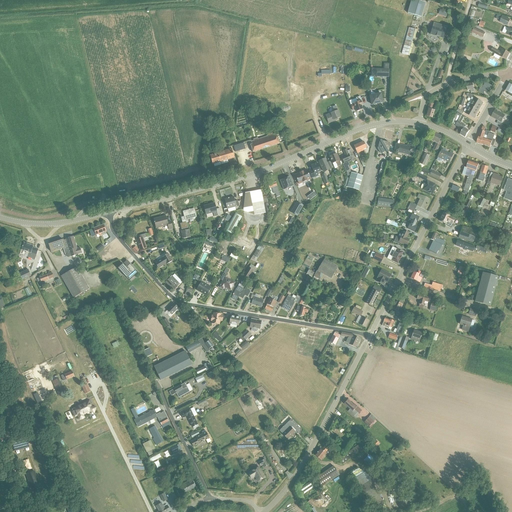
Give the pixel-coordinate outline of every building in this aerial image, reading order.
[(416,0),(411,0),(408,13),(422,17),(426,3),(416,0)] [(502,16),(500,22),(508,26),(511,20),(502,16)] [(431,35),(444,39),(447,27),(434,23),(431,35)] [(407,35),(401,54),(409,56),(415,37),(415,35),(416,30),(410,28),(408,33),(407,35)] [(474,28),(472,33),(483,38),(485,33),(474,28)] [(491,51),(506,60),(510,53),(503,49),(501,52),(493,48),(491,51)] [(377,69),(376,76),(389,77),(389,65),(385,64),(385,69),(377,69)] [(488,93),(492,86),(486,82),(482,90),(480,89),(479,92),(483,94),(484,91),(488,93)] [(470,90),(471,93),(475,92),(473,83),(466,84),(467,91),(470,90)] [(378,104),(383,103),(381,94),(370,96),(372,105),(376,104),(378,103),(378,104)] [(356,109),(357,111),(363,109),(362,105),(363,105),(360,97),(356,98),(358,102),(351,104),(353,110),(356,109)] [(470,101),(468,104),(479,111),(481,107),(480,107),(482,102),(474,98),(472,102),(470,101)] [(479,111),(468,104),(466,108),(468,109),(465,113),(473,118),(476,113),(477,114),(479,111)] [(326,115),(329,123),(338,120),(337,118),(340,117),(338,114),(339,114),(336,106),(333,107),(335,112),(331,113),(326,115)] [(497,123),(501,126),(503,123),(501,122),(504,117),(500,115),(501,113),(496,110),(494,113),(494,114),(492,117),(498,121),(497,123)] [(460,134),(465,138),(469,131),(465,128),(466,126),(458,121),(455,125),(463,130),(460,134)] [(481,130),(476,143),(485,145),(487,137),(488,136),(484,135),(485,132),(481,130)] [(254,140),(251,141),(252,144),(251,145),(253,152),(279,143),(277,136),(276,134),(273,134),(273,133),(267,135),(267,136),(258,139),(258,138),(253,140),(254,140)] [(431,140),(436,143),(433,149),(437,151),(441,141),(439,140),(441,136),(434,133),(431,140)] [(487,137),(485,145),(490,147),(491,145),(493,146),(496,140),(493,139),(495,135),(489,133),(488,136),(487,137)] [(380,140),(378,146),(378,149),(380,153),(382,153),(386,151),(387,153),(388,152),(390,144),(390,143),(382,141),(381,140),(380,140)] [(245,142),(235,144),(236,151),(246,149),(245,142)] [(354,146),(357,153),(359,157),(364,154),(364,151),(363,149),(366,148),(364,142),(354,146)] [(395,151),(413,156),(415,147),(407,146),(407,147),(396,144),(395,151)] [(232,149),(216,153),(210,155),(213,164),(234,158),(232,149)] [(355,160),(350,150),(347,151),(347,149),(343,151),(345,155),(341,157),(344,163),(348,162),(349,163),(355,160)] [(442,160),(442,159),(449,162),(453,153),(450,152),(449,153),(448,152),(447,153),(441,150),(436,160),(439,161),(440,162),(441,161),(442,160)] [(330,156),(335,169),(338,167),(337,166),(341,164),(337,153),(330,156)] [(419,163),(418,167),(423,169),(424,166),(429,155),(424,153),(419,163)] [(319,161),(324,172),(330,169),(325,158),(319,161)] [(468,176),(464,190),(463,190),(463,192),(468,194),(475,171),(477,171),(479,164),(469,161),(467,168),(465,167),(462,175),(468,176)] [(321,172),(317,163),(311,165),(313,170),(310,172),(309,171),(312,178),(319,176),(318,173),(321,172)] [(483,165),(481,172),(480,172),(478,180),(484,182),(488,167),(483,165)] [(296,176),(299,184),(311,179),(307,170),(300,173),(300,174),(296,176)] [(430,175),(439,179),(441,175),(432,171),(430,175)] [(352,172),(350,179),(347,187),(359,191),(363,176),(352,172)] [(491,183),(500,186),(503,178),(497,176),(497,175),(494,173),(492,178),(489,177),(487,184),(490,185),(491,183)] [(290,177),(280,180),(284,190),(293,186),(290,177)] [(421,189),(423,190),(432,194),(434,190),(433,190),(435,185),(427,181),(426,184),(424,183),(423,183),(423,184),(422,184),(421,186),(421,187),(421,188),(421,189)] [(276,194),(277,197),(280,196),(275,182),(268,185),(269,189),(272,188),(274,194),(276,194)] [(260,189),(244,191),(243,210),(254,214),(265,211),(260,189)] [(417,205),(425,209),(429,199),(422,196),(419,194),(417,198),(420,199),(417,205)] [(225,199),(227,209),(239,206),(238,201),(235,201),(234,197),(225,199)] [(379,198),(377,205),(393,208),(394,200),(379,198)] [(478,205),(483,207),(486,200),(482,198),(478,205)] [(297,202),(293,209),(295,210),(293,214),(297,216),(303,206),(297,202)] [(204,206),(206,215),(213,213),(214,217),(221,215),(220,208),(216,209),(215,203),(204,206)] [(185,220),(196,217),(194,209),(183,212),(184,217),(181,218),(183,223),(186,223),(185,220)] [(226,230),(232,234),(242,217),(235,213),(226,230)] [(444,213),(439,221),(445,224),(447,221),(452,224),(455,219),(449,216),(444,213)] [(411,220),(410,223),(409,226),(404,223),(403,226),(407,228),(414,232),(417,227),(415,226),(419,217),(412,214),(410,219),(411,220)] [(168,225),(169,229),(173,228),(171,221),(168,222),(166,216),(154,219),(156,228),(168,225)] [(93,228),(96,235),(99,234),(100,236),(102,236),(101,233),(106,231),(104,224),(93,228)] [(462,226),(458,238),(473,243),(477,231),(462,226)] [(181,231),(182,238),(190,237),(189,229),(181,231)] [(399,244),(400,242),(406,245),(408,242),(407,241),(408,239),(406,238),(409,233),(404,230),(402,234),(400,238),(396,236),(394,242),(399,244)] [(439,240),(441,236),(434,233),(430,239),(438,243),(440,240),(439,240)] [(146,234),(136,237),(140,250),(146,248),(144,241),(143,239),(147,237),(146,234)] [(67,256),(68,257),(82,253),(80,248),(77,249),(73,237),(66,239),(63,240),(49,244),(51,252),(64,248),(66,254),(67,256)] [(204,246),(214,250),(216,244),(206,240),(204,246)] [(456,246),(464,248),(470,250),(471,245),(457,241),(456,246)] [(28,257),(35,260),(38,249),(33,247),(33,246),(24,243),(21,250),(29,252),(28,257)] [(261,252),(264,247),(259,244),(256,250),(257,250),(251,258),(255,261),(261,252)] [(403,252),(392,247),(387,258),(398,263),(403,252)] [(373,259),(381,263),(383,257),(376,253),(373,259)] [(163,258),(155,263),(158,268),(161,267),(166,264),(167,264),(172,261),(168,254),(162,257),(163,258)] [(224,254),(221,259),(228,262),(230,257),(224,254)] [(309,267),(313,262),(308,258),(304,263),(309,267)] [(331,279),(338,267),(324,259),(314,276),(319,279),(322,274),(331,279)] [(123,264),(118,268),(119,269),(120,268),(125,274),(124,275),(127,278),(133,273),(135,276),(138,273),(130,264),(126,267),(123,264)] [(249,267),(243,276),(248,279),(253,270),(255,267),(251,264),(249,267)] [(61,276),(74,298),(89,289),(76,267),(61,276)] [(225,287),(231,290),(235,283),(225,277),(229,270),(226,269),(220,279),(223,281),(220,287),(223,289),(225,287)] [(19,274),(22,280),(23,283),(31,279),(29,277),(31,276),(28,270),(19,274)] [(381,270),(379,274),(377,278),(377,280),(376,281),(384,285),(387,279),(388,280),(391,275),(381,270)] [(420,272),(418,271),(417,273),(414,271),(411,278),(420,283),(422,278),(418,276),(420,272)] [(475,302),(490,306),(498,277),(483,272),(475,302)] [(37,278),(38,283),(54,277),(52,273),(37,278)] [(171,276),(166,281),(174,290),(178,287),(180,284),(175,279),(178,277),(175,274),(173,276),(172,276),(171,276)] [(204,284),(204,283),(201,281),(197,290),(200,292),(199,292),(200,292),(200,291),(202,293),(202,294),(202,293),(207,296),(211,288),(210,287),(211,287),(208,285),(208,286),(204,284)] [(424,287),(431,289),(441,292),(442,289),(439,288),(440,284),(433,282),(432,285),(431,284),(431,285),(425,283),(424,287)] [(237,289),(231,298),(235,300),(237,297),(238,296),(243,298),(245,295),(247,296),(248,296),(250,292),(245,289),(243,288),(244,286),(240,283),(237,289)] [(363,289),(364,286),(360,284),(356,291),(363,296),(366,291),(363,289)] [(188,287),(185,294),(190,297),(194,290),(188,287)] [(365,303),(367,303),(372,306),(379,293),(372,289),(365,303)] [(429,302),(431,297),(418,294),(417,299),(420,300),(419,304),(423,305),(425,301),(429,302)] [(252,304),(261,308),(264,300),(255,297),(255,296),(252,295),(251,299),(253,300),(252,304)] [(297,304),(301,297),(297,295),(295,299),(292,297),(291,298),(288,296),(281,308),(289,312),(295,302),(297,304)] [(270,298),(265,309),(272,312),(276,302),(270,298)] [(403,304),(405,301),(401,299),(399,302),(397,301),(393,309),(397,311),(399,307),(401,308),(403,304)] [(167,310),(172,314),(179,308),(174,303),(167,310)] [(431,303),(430,307),(429,310),(435,312),(437,305),(431,303)] [(297,306),(296,311),(299,312),(300,312),(299,315),(304,316),(305,312),(306,313),(307,313),(308,309),(297,306)] [(361,316),(363,312),(354,307),(352,312),(359,316),(361,317),(361,316)] [(212,323),(216,324),(219,325),(220,321),(222,321),(223,316),(221,315),(221,314),(213,313),(213,316),(212,315),(211,321),(212,321),(212,323)] [(229,324),(239,325),(240,317),(231,316),(229,324)] [(359,316),(356,322),(359,324),(366,328),(369,321),(362,317),(361,316),(361,317),(359,316)] [(460,324),(463,325),(461,330),(468,332),(472,319),(462,316),(460,324)] [(391,327),(394,321),(390,319),(389,320),(385,318),(382,325),(384,326),(385,325),(390,327),(389,328),(391,329),(392,327),(391,327)] [(251,319),(250,327),(252,328),(251,331),(256,332),(259,330),(259,329),(260,329),(261,321),(251,319)] [(400,322),(398,328),(396,327),(394,331),(400,333),(404,324),(400,322)] [(218,330),(214,332),(220,342),(223,340),(218,330)] [(411,338),(420,340),(422,333),(414,330),(411,338)] [(242,336),(246,340),(251,335),(248,331),(242,336)] [(341,336),(348,337),(347,339),(350,341),(349,344),(356,347),(359,339),(353,336),(353,335),(342,333),(341,336)] [(330,342),(335,345),(338,339),(333,336),(330,342)] [(400,348),(404,350),(408,338),(404,336),(400,348)] [(209,340),(205,344),(202,339),(186,347),(189,353),(202,345),(207,352),(210,350),(209,349),(213,346),(209,340)] [(243,343),(240,345),(243,349),(249,344),(247,341),(243,344),(243,343)] [(145,350),(143,346),(140,347),(142,351),(143,351),(146,358),(152,354),(149,348),(145,350)] [(154,367),(161,380),(192,365),(185,351),(154,367)] [(204,367),(196,371),(197,375),(198,375),(209,369),(212,368),(210,363),(207,364),(207,363),(203,365),(204,367)] [(61,374),(64,380),(74,375),(72,371),(64,374),(64,373),(61,374)] [(81,386),(85,393),(89,391),(83,377),(80,378),(83,384),(81,386)] [(52,381),(58,395),(66,391),(64,387),(62,387),(58,378),(52,381)] [(171,396),(176,393),(178,398),(190,392),(185,383),(174,389),(169,392),(171,396)] [(344,404),(350,410),(348,412),(353,416),(355,418),(362,411),(355,404),(354,405),(348,400),(344,404)] [(74,408),(72,409),(72,411),(75,416),(78,415),(80,419),(81,419),(83,418),(84,417),(83,415),(90,411),(94,412),(95,408),(92,407),(89,401),(85,403),(85,402),(83,403),(83,404),(74,408)] [(134,408),(131,410),(136,419),(134,420),(138,427),(150,421),(155,419),(157,418),(161,425),(168,422),(167,420),(168,420),(164,412),(160,414),(157,415),(154,410),(152,411),(151,410),(149,411),(150,412),(149,412),(138,418),(134,408)] [(190,409),(181,414),(183,418),(187,416),(193,427),(194,429),(198,427),(197,425),(190,409)] [(373,423),(374,421),(370,417),(364,422),(371,428),(374,425),(373,423)] [(291,419),(279,430),(287,439),(292,435),(295,432),(291,428),(296,423),(291,419)] [(296,423),(291,428),(295,432),(296,431),(298,434),(302,430),(296,423)] [(149,429),(154,439),(153,439),(156,445),(163,442),(155,426),(149,429)] [(197,439),(194,440),(191,442),(193,447),(210,438),(206,432),(205,430),(202,431),(203,434),(196,438),(197,439)] [(27,437),(13,440),(12,440),(15,450),(29,447),(27,437)] [(148,442),(142,444),(148,456),(154,453),(152,450),(155,449),(151,440),(148,442)] [(361,443),(345,455),(338,460),(342,464),(365,448),(361,443)] [(167,450),(170,455),(182,449),(179,444),(167,450)] [(325,453),(328,449),(324,446),(322,449),(320,448),(315,455),(321,460),(327,453),(325,453)] [(150,458),(152,462),(162,456),(161,453),(150,458)] [(24,460),(27,470),(32,468),(29,458),(24,460)] [(263,465),(265,467),(268,465),(265,459),(258,463),(260,466),(263,465)] [(316,478),(322,487),(339,475),(334,466),(316,478)] [(259,467),(248,473),(251,477),(255,475),(257,478),(256,478),(258,482),(265,478),(259,467)] [(26,474),(32,489),(39,487),(33,471),(26,474)] [(355,478),(373,509),(384,502),(365,472),(355,478)] [(189,482),(189,481),(181,485),(183,488),(185,491),(197,485),(196,482),(194,479),(191,481),(189,482)] [(313,487),(310,482),(300,488),(304,493),(313,487)] [(156,511),(166,511),(170,510),(167,505),(164,507),(162,502),(156,506),(159,511),(156,511)]
